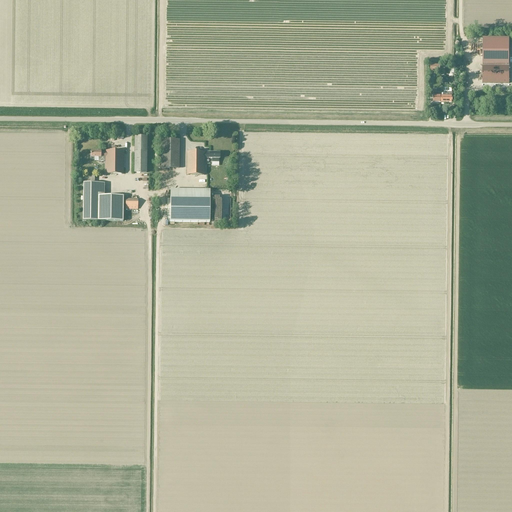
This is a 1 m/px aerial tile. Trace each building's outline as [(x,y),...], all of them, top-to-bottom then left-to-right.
[(482,65),(482,83),(509,83),(509,65),(509,40),(482,40),(482,65)] [(452,103),(453,93),(441,92),(440,103),(452,103)] [(134,137),(134,173),(146,173),(147,137),(134,137)] [(161,141),(161,168),(179,168),(179,141),(161,141)] [(90,152),(90,157),(98,158),(98,162),(106,162),(105,174),(123,175),(123,152),(106,151),(106,153),(101,153),(101,152),(90,152)] [(219,159),(219,153),(209,153),(187,152),(187,175),(204,176),(204,159),(209,159),(212,159),(212,162),(218,162),(219,159)] [(83,221),(123,222),(123,196),(98,196),(98,184),(83,184),(83,221)] [(209,223),(210,198),(210,190),(170,190),(170,211),(167,211),(167,216),(170,216),(170,223),(209,223)] [(138,210),(138,199),(125,199),(125,210),(138,210)]
